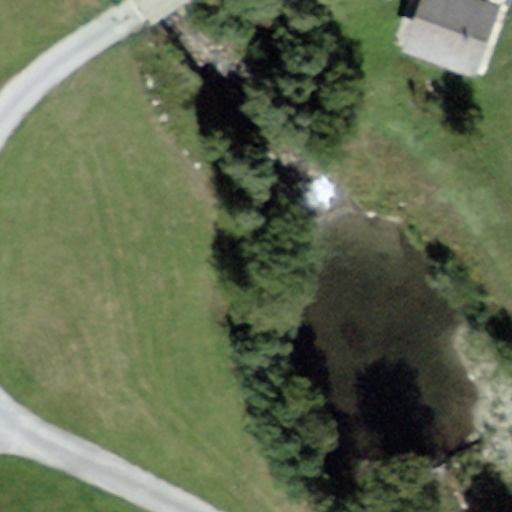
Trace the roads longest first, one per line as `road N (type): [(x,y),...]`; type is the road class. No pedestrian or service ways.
road 1 (primary): [(201,0),(0,486)]
road 2 (track): [(0,413),(183,495),(203,511)]
road 3 (track): [(144,0),(57,56),(0,118)]
